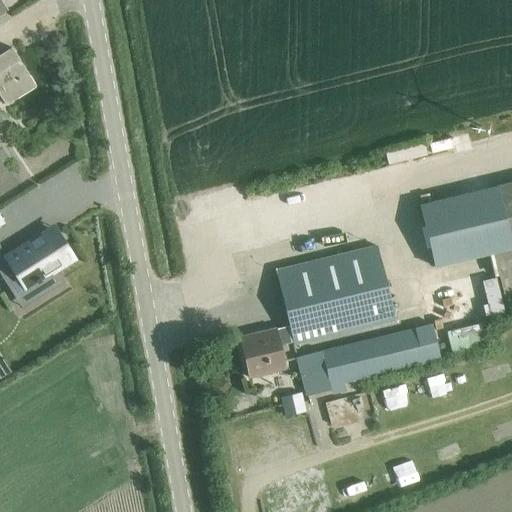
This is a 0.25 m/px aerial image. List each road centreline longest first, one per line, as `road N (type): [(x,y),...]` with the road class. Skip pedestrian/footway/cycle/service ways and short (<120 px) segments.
road 1 (unclassified): [(182,511),(89,0)]
road 2 (track): [(511,394),(347,450)]
